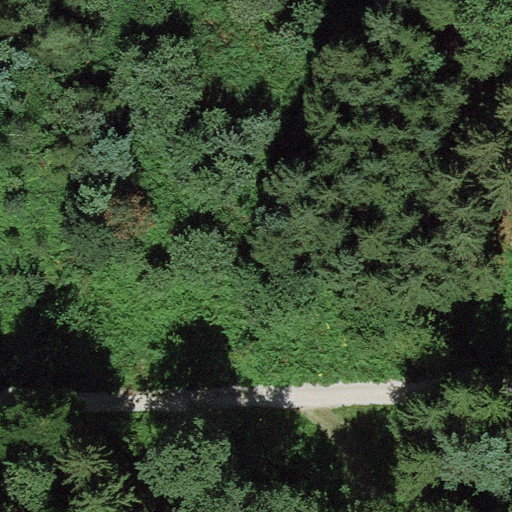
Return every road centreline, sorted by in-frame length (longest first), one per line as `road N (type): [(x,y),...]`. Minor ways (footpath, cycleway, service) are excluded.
road 1 (track): [(511,377),(0,395)]
road 2 (track): [(284,385),(356,511)]
